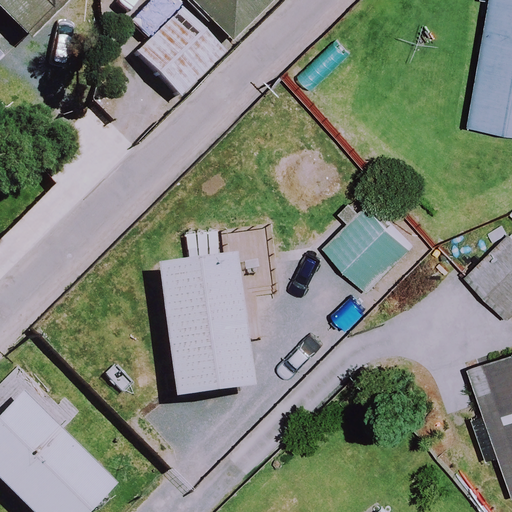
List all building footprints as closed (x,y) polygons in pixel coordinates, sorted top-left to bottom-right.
[(0,0),(0,19),(23,44),(69,0),(0,0)] [(264,0),(176,0),(220,44),(264,0)] [(511,0),(492,0),(471,124),(511,131),(511,0)] [(408,251),(366,209),(327,249),(368,291),(408,251)] [(511,312),(511,243),(473,280),(507,317),(511,312)] [(245,389),(228,257),(150,267),(168,399),(245,389)] [(511,350),(470,366),(511,482),(511,350)] [(84,511),(109,488),(17,395),(0,411),(0,488),(23,511),(84,511)]
